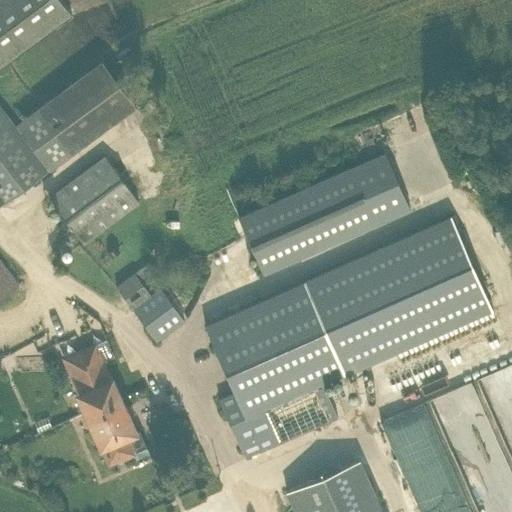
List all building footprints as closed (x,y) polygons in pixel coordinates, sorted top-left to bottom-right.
[(0,0),(0,60),(71,10),(63,0),(0,0)] [(0,195),(2,198),(136,97),(100,49),(13,114),(0,97),(0,195)] [(79,238),(142,196),(108,145),(45,187),(79,238)] [(374,223),(410,208),(384,150),(348,166),(346,164),(236,213),(263,274),(375,225),(374,223)] [(321,382),(491,307),(451,215),(204,324),(234,390),(218,397),(244,456),(336,416),(333,409),(344,404),(335,385),(325,390),(321,382)] [(0,296),(18,284),(0,259),(0,296)] [(156,338),(183,318),(160,287),(150,294),(138,278),(152,268),(147,261),(116,285),(156,338)] [(60,358),(83,413),(119,397),(111,377),(109,377),(101,360),(113,355),(106,338),(60,358)] [(511,366),(384,409),(407,477),(439,466),(443,478),(462,472),(464,478),(479,473),(460,415),(474,410),(478,423),(491,419),(487,407),(511,399),(511,366)] [(134,430),(119,397),(83,413),(99,448),(100,448),(107,464),(133,454),(135,458),(149,452),(139,428),(134,430)] [(293,511),(381,511),(358,460),(284,491),(293,511)]
